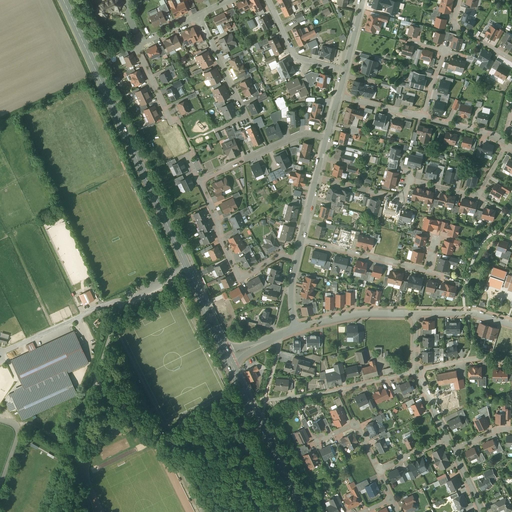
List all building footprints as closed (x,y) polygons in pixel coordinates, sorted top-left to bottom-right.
[(115,0),(110,0),(103,3),(103,4),(102,4),(100,5),(98,10),(100,11),(99,13),(100,15),(105,17),(106,16),(108,13),(109,13),(111,12),(112,11),(114,10),(117,10),(118,10),(119,9),(120,8),(122,3),(121,1),(118,0),(117,1),(115,0)] [(183,2),(177,5),(175,0),(172,0),(169,1),(172,8),(171,8),(176,17),(187,12),(183,2)] [(246,0),(245,0),(236,4),(240,12),(244,10),(244,11),(252,7),(250,1),(247,2),(246,0)] [(259,1),(258,0),(250,0),(249,0),(250,1),(252,7),(255,13),(257,12),(262,9),(263,9),(259,1)] [(276,0),(278,2),(281,8),(289,5),(286,0),(276,0)] [(301,2),(299,0),(298,0),(292,3),(294,5),(295,9),(303,5),(301,2)] [(442,0),(440,8),(441,9),(440,11),(441,11),(450,13),(450,10),(451,9),(451,8),(452,5),(452,4),(452,3),(452,0),(442,0)] [(289,5),(281,8),(285,17),(293,13),(290,7),(294,5),(292,3),(289,5)] [(165,4),(159,7),(160,6),(164,13),(169,11),(165,4)] [(321,11),(323,17),(331,14),(329,8),(321,11)] [(161,12),(154,15),(155,16),(150,18),(154,27),(166,21),(161,12)] [(224,13),(213,18),(217,26),(221,24),(222,27),(224,26),(223,23),(228,21),(224,13)] [(465,13),(464,13),(463,17),(463,16),(462,21),(462,23),(464,24),(464,25),(466,26),(467,26),(471,28),(474,23),(473,23),(470,21),(471,19),(470,18),(470,15),(465,13)] [(271,26),(266,16),(256,21),(258,25),(260,24),(263,30),(271,26)] [(379,18),(370,16),(369,20),(368,21),(367,24),(368,24),(366,30),(370,31),(372,31),(375,32),(376,29),(380,30),(382,21),(383,19),(379,18)] [(254,18),(248,21),(252,28),(254,27),(258,25),(256,21),(254,18)] [(439,19),(437,18),(436,20),(435,26),(444,28),(446,20),(439,19)] [(222,27),(224,32),(226,31),(232,29),(229,23),(224,26),(222,27)] [(299,26),(291,30),(295,38),(303,34),(301,30),(299,26)] [(309,26),(301,30),(303,34),(307,33),(311,31),(309,26)] [(419,28),(411,26),(408,35),(409,35),(409,36),(411,37),(411,36),(417,37),(417,35),(418,36),(419,31),(418,31),(419,31),(419,28)] [(495,28),(494,28),(491,26),(489,29),(488,30),(487,32),(487,33),(486,36),(489,38),(490,38),(494,40),(495,40),(496,37),(500,31),(498,30),(497,29),(495,28)] [(196,35),(193,29),(189,30),(187,30),(193,42),(196,41),(196,40),(198,39),(196,35)] [(193,42),(187,30),(186,31),(186,32),(182,34),(184,38),(187,44),(189,43),(190,44),(193,42)] [(444,35),(436,32),(434,41),(442,43),(443,39),(444,35)] [(511,36),(506,33),(502,41),(508,44),(511,37),(511,36)] [(231,34),(219,40),(225,52),(225,51),(228,49),(227,48),(232,46),(232,45),(235,43),(231,34)] [(303,34),(295,38),(299,46),(307,42),(305,39),(303,34)] [(176,36),(172,38),(170,39),(175,49),(181,46),(179,42),(176,36)] [(455,37),(454,37),(453,42),(452,47),(460,49),(463,40),(455,37)] [(267,38),(257,43),(260,47),(269,43),(269,41),(267,38)] [(283,52),(276,38),(269,41),(269,43),(275,55),(283,52)] [(168,40),(164,42),(167,48),(169,52),(175,49),(170,39),(168,39),(168,40)] [(314,40),(307,43),(310,49),(317,46),(314,40)] [(414,47),(405,44),(404,47),(403,48),(404,49),(402,54),(403,55),(410,57),(411,55),(411,56),(413,50),(414,47)] [(156,46),(147,50),(151,59),(155,57),(156,55),(160,53),(161,53),(158,48),(157,49),(156,46)] [(336,49),(327,47),(322,46),(320,56),(325,57),(333,59),(336,49)] [(426,51),(423,50),(421,59),(430,61),(431,58),(433,53),(430,52),(430,51),(427,50),(426,51)] [(487,52),(483,50),(483,51),(481,51),(480,53),(480,55),(478,59),(483,62),(481,66),(486,69),(487,67),(490,69),(492,68),(495,62),(489,59),(492,55),(489,53),(488,52),(487,52)] [(243,51),(232,56),(234,59),(238,57),(238,58),(245,54),(243,51)] [(203,54),(197,56),(198,58),(197,59),(198,63),(200,62),(210,57),(208,52),(203,54)] [(132,54),(129,56),(128,53),(123,56),(128,67),(136,63),(135,60),(134,57),(133,58),(132,54)] [(371,56),(361,53),(359,60),(365,61),(366,59),(368,59),(369,56),(371,56)] [(210,57),(200,62),(203,68),(213,63),(210,57)] [(234,59),(230,61),(233,69),(241,65),(238,58),(238,57),(234,59)] [(286,58),(278,62),(280,67),(283,72),(281,72),(283,77),(285,77),(285,78),(296,73),(293,67),(291,68),(286,58)] [(458,60),(451,58),(449,64),(448,68),(455,70),(458,60)] [(368,59),(366,59),(365,61),(364,63),(363,63),(362,63),(363,63),(362,68),(361,68),(363,69),(362,72),(367,74),(367,72),(374,74),(374,73),(376,74),(378,68),(377,68),(377,67),(378,63),(377,62),(368,59)] [(276,60),(268,64),(271,71),(280,67),(278,62),(277,63),(276,60)] [(466,62),(458,60),(455,70),(463,73),(466,62)] [(502,63),(496,60),(495,62),(492,68),(497,71),(500,65),(502,63)] [(241,65),(233,69),(236,76),(237,75),(244,72),(243,70),(244,69),(242,64),(241,65)] [(173,65),(165,69),(166,72),(169,71),(170,73),(175,71),(173,65)] [(500,65),(497,71),(495,74),(500,77),(504,79),(504,80),(509,71),(506,69),(505,69),(503,68),(504,67),(500,65)] [(212,70),(206,73),(207,75),(206,76),(207,79),(206,80),(208,79),(218,74),(216,69),(212,70)] [(135,72),(130,74),(130,75),(132,78),(131,80),(132,82),(134,83),(136,86),(145,82),(139,70),(135,72)] [(166,72),(160,76),(161,78),(161,79),(163,83),(167,81),(169,80),(170,80),(171,79),(169,76),(170,75),(170,73),(169,71),(166,72)] [(329,76),(320,74),(312,72),(305,75),(305,77),(306,79),(302,81),(305,88),(309,85),(310,87),(314,85),(312,81),(316,79),(316,82),(318,82),(318,85),(326,87),(329,76)] [(425,75),(415,72),(411,85),(416,87),(416,86),(423,89),(426,80),(424,80),(425,75)] [(218,74),(208,79),(211,85),(219,81),(221,80),(218,74)] [(305,88),(302,81),(306,79),(305,77),(298,81),(297,79),(287,84),(291,94),(299,91),(299,92),(299,91),(302,96),(308,94),(305,88)] [(246,81),(240,84),(242,88),(242,90),(253,85),(250,79),(246,81)] [(441,79),(437,92),(448,94),(451,82),(441,79)] [(364,83),(354,81),(351,93),(361,95),(365,96),(366,90),(362,89),(364,83)] [(253,85),(242,90),(243,92),(243,91),(246,96),(252,93),(256,91),(253,85)] [(173,87),(166,91),(171,100),(180,96),(177,88),(176,86),(173,87)] [(222,87),(214,90),(215,92),(214,93),(215,96),(214,97),(226,91),(224,86),(222,87)] [(373,88),(367,86),(366,90),(365,96),(371,97),(373,88)] [(140,91),(136,93),(136,94),(139,99),(149,94),(146,88),(140,91)] [(226,91),(214,97),(216,96),(219,102),(222,100),(229,97),(226,91)] [(260,95),(257,96),(259,102),(267,98),(265,92),(260,95)] [(149,94),(139,99),(141,104),(141,105),(145,103),(151,100),(149,94)] [(414,97),(404,95),(402,103),(412,106),(415,97),(414,97)] [(280,97),(279,97),(277,98),(276,99),(277,100),(275,101),(278,107),(286,103),(283,97),(280,98),(280,97)] [(461,102),(456,99),(452,107),(457,110),(460,104),(461,102)] [(444,101),(439,100),(437,106),(436,105),(433,113),(442,116),(445,108),(444,108),(446,102),(444,102),(444,101)] [(186,101),(178,105),(180,109),(179,110),(182,114),(190,110),(186,101)] [(257,101),(248,105),(250,109),(250,110),(252,114),(253,114),(260,111),(259,109),(261,108),(257,101)] [(225,106),(221,108),(222,109),(226,119),(236,114),(235,111),(235,110),(234,107),(233,108),(231,103),(225,106)] [(322,105),(314,103),(313,103),(312,109),(311,113),(319,115),(322,105)] [(472,107),(460,104),(458,109),(460,110),(459,114),(462,115),(462,116),(466,117),(466,116),(470,117),(472,107)] [(148,109),(144,111),(145,112),(147,117),(157,112),(154,106),(148,109)] [(355,110),(347,108),(343,122),(351,124),(353,117),(355,110)] [(359,111),(355,110),(353,117),(362,119),(364,111),(359,110),(359,111)] [(298,111),(290,112),(290,117),(291,127),(300,126),(298,111)] [(157,112),(147,117),(149,122),(150,123),(154,121),(160,118),(157,112)] [(281,112),(274,115),(276,122),(282,119),(282,118),(281,112)] [(489,115),(479,112),(477,121),(487,123),(487,124),(489,115)] [(319,115),(311,113),(309,119),(313,120),(313,121),(319,123),(321,116),(319,115)] [(379,115),(376,114),(373,124),(384,127),(386,116),(383,115),(383,114),(379,114),(379,115)] [(254,123),(257,122),(259,127),(264,124),(261,116),(253,119),(254,123)] [(405,122),(393,119),(392,127),(397,128),(396,132),(400,133),(401,129),(401,130),(402,127),(403,127),(405,122)] [(278,124),(270,127),(274,137),(282,134),(278,124)] [(246,131),(245,131),(248,137),(250,136),(258,133),(255,126),(246,131)] [(432,129),(419,126),(417,133),(417,134),(418,134),(422,135),(421,141),(428,143),(430,137),(432,129)] [(232,127),(225,131),(230,141),(233,139),(234,140),(237,138),(235,132),(232,127)] [(241,130),(235,132),(237,138),(239,142),(244,139),(241,132),(241,130)] [(349,134),(341,132),(341,133),(340,136),(338,142),(347,144),(349,134)] [(258,133),(250,136),(252,140),(249,141),(251,147),(254,146),(258,144),(258,145),(262,144),(261,143),(262,142),(258,133)] [(457,135),(446,133),(445,140),(448,141),(447,143),(455,145),(456,141),(457,135)] [(473,139),(464,137),(462,146),(470,148),(471,148),(471,146),(473,141),(473,139)] [(230,141),(224,143),(225,146),(224,147),(227,155),(229,154),(230,158),(240,153),(234,140),(233,139),(230,141)] [(312,145),(303,143),(303,145),(300,144),(299,149),(302,149),(301,153),(309,155),(312,145)] [(494,146),(484,143),(483,148),(482,153),(484,153),(491,155),(494,146)] [(296,147),(290,148),(291,156),(296,154),(298,148),(296,147)] [(483,148),(478,147),(476,156),(483,158),(484,153),(482,153),(483,148)] [(345,151),(337,148),(334,158),(342,160),(345,151)] [(401,150),(391,148),(390,153),(390,154),(391,154),(390,156),(390,158),(395,159),(394,164),(397,164),(398,161),(398,160),(399,160),(400,157),(401,157),(401,154),(400,153),(401,150)] [(352,153),(345,151),(342,160),(342,161),(351,163),(353,157),(351,157),(352,153)] [(287,152),(282,154),(282,152),(274,156),(278,165),(282,164),(284,168),(289,166),(291,165),(287,157),(289,156),(287,152)] [(309,155),(301,153),(300,152),(298,161),(303,162),(306,163),(307,163),(308,163),(310,155),(309,155)] [(422,158),(410,155),(408,160),(407,165),(412,166),(411,167),(415,168),(415,167),(420,168),(422,158)] [(510,158),(509,158),(508,161),(507,162),(506,164),(503,168),(504,169),(507,170),(510,172),(511,169),(511,159),(510,159),(510,158)] [(175,159),(167,162),(169,168),(172,166),(172,164),(176,162),(175,159)] [(187,170),(182,161),(173,165),(177,174),(187,170)] [(261,169),(259,164),(252,167),(254,172),(252,172),(254,177),(256,176),(263,173),(263,172),(261,168),(261,169)] [(343,167),(335,165),(332,175),(341,177),(342,172),(343,167)] [(438,168),(428,166),(426,176),(436,178),(438,168)] [(282,168),(278,170),(281,177),(287,174),(286,173),(285,171),(284,171),(282,168)] [(455,173),(447,171),(445,181),(454,183),(454,180),(455,178),(462,180),(464,172),(464,170),(456,168),(455,173)] [(278,170),(269,174),(272,181),(281,177),(278,170)] [(394,172),(388,171),(387,178),(397,181),(397,178),(398,173),(394,172)] [(304,175),(296,173),(296,174),(291,172),(289,178),(292,178),(292,179),(293,181),(294,181),(293,184),(301,186),(302,185),(304,186),(305,180),(303,180),(304,175)] [(182,175),(174,179),(177,185),(181,183),(181,181),(184,179),(182,175)] [(477,178),(468,176),(466,185),(470,186),(469,187),(472,188),(472,187),(475,187),(477,178)] [(184,179),(181,181),(181,183),(185,191),(194,187),(192,183),(191,180),(190,180),(189,177),(184,179)] [(226,178),(212,185),(216,192),(217,194),(221,192),(229,189),(226,183),(228,183),(226,178)] [(397,181),(387,178),(385,186),(395,188),(396,183),(397,181)] [(511,187),(505,183),(502,187),(505,189),(504,191),(508,194),(511,187)] [(501,188),(496,185),(491,193),(495,195),(496,195),(500,197),(504,191),(505,189),(502,187),(501,188)] [(337,191),(329,188),(326,199),(332,200),(331,202),(332,202),(334,203),(335,201),(337,191)] [(426,191),(423,190),(423,191),(421,190),(421,189),(418,188),(418,189),(415,189),(414,190),(411,190),(410,195),(413,196),(412,199),(419,201),(419,199),(425,201),(424,202),(428,203),(428,202),(431,202),(431,203),(432,199),(434,193),(431,193),(431,191),(428,191),(427,192),(426,191)] [(342,192),(337,191),(335,201),(338,202),(340,202),(340,199),(348,201),(350,193),(346,192),(346,191),(343,190),(342,191),(342,192)] [(221,192),(217,194),(216,192),(214,193),(218,201),(224,199),(221,192)] [(446,195),(446,196),(441,194),(439,201),(438,203),(439,203),(439,204),(446,206),(448,196),(446,195)] [(455,198),(450,196),(448,196),(446,206),(453,208),(453,207),(453,206),(455,198)] [(233,199),(220,205),(222,208),(223,210),(223,211),(225,214),(227,213),(230,212),(232,211),(233,211),(236,209),(236,208),(237,208),(233,199)] [(375,201),(371,200),(369,207),(368,210),(378,212),(379,207),(379,206),(381,201),(375,200),(375,201)] [(467,201),(463,200),(460,208),(460,211),(467,213),(467,211),(470,201),(467,200),(467,201)] [(472,202),(470,201),(467,211),(474,213),(474,212),(475,212),(475,210),(477,203),(472,202)] [(292,206),(288,205),(284,219),(295,222),(297,216),(296,216),(299,207),(292,205),(292,206)] [(330,209),(322,207),(319,216),(327,218),(330,209)] [(493,210),(487,209),(484,208),(483,212),(482,217),(487,218),(486,219),(492,220),(493,221),(495,211),(492,210),(493,210)] [(203,210),(199,212),(196,213),(195,214),(194,214),(197,220),(197,221),(203,218),(206,216),(203,210)] [(409,211),(408,211),(405,211),(403,217),(401,225),(404,226),(405,221),(407,221),(407,220),(410,221),(412,215),(412,212),(409,211)] [(240,214),(230,219),(235,228),(239,226),(244,224),(241,218),(240,214)] [(438,221),(427,219),(426,222),(426,223),(425,223),(423,229),(432,231),(433,227),(436,228),(438,221)] [(206,223),(200,226),(203,234),(207,232),(206,230),(212,228),(209,222),(206,223)] [(460,226),(451,224),(451,226),(447,225),(445,231),(449,232),(449,235),(457,237),(458,231),(459,231),(460,227),(460,226)] [(289,226),(284,225),(282,232),(292,234),(294,228),(289,226)] [(325,227),(317,225),(315,235),(323,238),(325,228),(325,227)] [(422,231),(413,229),(412,237),(416,238),(417,235),(421,236),(422,231)] [(282,232),(280,238),(286,239),(290,241),(292,234),(282,232)] [(208,235),(202,238),(205,244),(206,244),(207,244),(210,242),(214,240),(211,234),(208,235)] [(359,235),(358,239),(356,245),(361,247),(363,248),(366,234),(365,237),(359,235)] [(370,238),(366,237),(366,234),(363,248),(364,248),(364,249),(368,250),(368,248),(371,249),(372,243),(373,240),(370,239),(370,238)] [(234,237),(229,239),(232,244),(231,245),(232,246),(241,241),(238,235),(237,235),(234,237)] [(274,239),(271,235),(265,238),(268,243),(262,247),(266,254),(278,247),(274,240),(274,239)] [(421,236),(417,235),(416,238),(416,240),(417,240),(416,243),(425,245),(426,241),(426,238),(421,236)] [(241,241),(232,246),(233,248),(236,253),(242,249),(244,248),(245,247),(241,241)] [(452,243),(445,241),(444,244),(443,244),(442,249),(443,249),(443,252),(452,254),(453,250),(454,250),(454,247),(454,244),(454,243),(452,243)] [(508,243),(500,241),(500,242),(499,242),(498,245),(498,246),(497,250),(503,252),(501,257),(504,258),(507,251),(506,250),(508,243)] [(213,249),(209,251),(211,254),(211,255),(213,260),(221,256),(217,247),(213,249)] [(420,253),(413,251),(411,260),(412,260),(413,261),(415,261),(416,261),(421,262),(423,253),(420,253)] [(326,255),(313,252),(311,262),(322,265),(322,264),(324,264),(325,261),(326,255)] [(246,255),(240,258),(245,268),(257,261),(254,257),(252,258),(249,254),(249,253),(246,255)] [(347,260),(335,257),(333,266),(332,272),(337,273),(338,268),(345,269),(346,266),(347,260)] [(450,261),(440,259),(437,268),(448,271),(449,268),(449,267),(450,264),(457,266),(457,263),(450,261)] [(330,262),(325,261),(324,264),(322,264),(322,265),(321,268),(328,270),(330,262)] [(361,262),(357,261),(355,267),(354,270),(354,271),(361,273),(364,273),(365,271),(366,263),(365,263),(364,263),(361,262)] [(224,263),(214,267),(215,270),(212,271),(215,277),(228,271),(224,263)] [(382,268),(374,266),(372,273),(371,275),(374,276),(380,277),(382,268)] [(488,285),(501,289),(503,283),(504,283),(508,271),(493,267),(488,285)] [(206,268),(199,271),(202,276),(209,273),(206,268)] [(280,271),(271,269),(269,268),(269,269),(268,269),(267,273),(270,274),(268,281),(279,284),(281,277),(278,276),(280,271)] [(365,271),(364,273),(361,273),(360,279),(366,281),(368,272),(365,271)] [(394,272),(391,271),(389,278),(388,282),(394,284),(397,273),(396,272),(394,272)] [(398,273),(397,273),(394,284),(400,285),(401,285),(402,281),(403,274),(400,273),(398,273)] [(225,275),(217,279),(219,284),(222,282),(221,280),(226,278),(225,275)] [(226,278),(221,280),(222,282),(223,284),(224,284),(225,287),(228,286),(230,285),(231,285),(233,283),(232,279),(231,279),(230,276),(226,278)] [(413,277),(410,276),(409,282),(407,287),(408,287),(414,288),(417,277),(415,277),(413,276),(413,277)] [(258,277),(252,281),(251,281),(247,284),(251,292),(256,290),(255,288),(262,285),(263,286),(267,284),(263,277),(259,279),(258,277)] [(308,278),(306,277),(305,280),(304,280),(303,283),(304,283),(304,285),(303,285),(303,288),(303,290),(302,290),(301,293),(302,293),(301,296),(303,297),(310,298),(312,299),(313,292),(312,292),(313,286),(315,286),(316,280),(315,279),(308,278)] [(420,278),(418,278),(417,277),(414,288),(420,290),(423,279),(420,278)] [(433,281),(429,280),(429,281),(427,289),(430,290),(430,291),(431,292),(434,292),(435,289),(436,283),(433,282),(433,281)] [(281,286),(272,284),(271,288),(274,288),(273,291),(279,293),(281,286)] [(448,285),(443,284),(441,290),(440,294),(447,296),(450,285),(448,285)] [(453,286),(451,286),(452,285),(450,285),(447,296),(454,297),(457,288),(457,287),(453,286)] [(239,288),(230,293),(234,302),(240,298),(243,296),(242,294),(239,288)] [(89,290),(79,296),(83,305),(94,300),(89,290)] [(273,291),(269,290),(268,292),(264,291),(263,296),(267,297),(267,298),(271,299),(276,300),(277,293),(279,293),(273,291)] [(375,292),(367,290),(365,301),(374,303),(375,299),(376,292),(375,292)] [(245,293),(242,294),(243,296),(240,298),(244,304),(250,300),(245,293)] [(212,303),(217,314),(227,310),(221,296),(219,296),(220,299),(212,303)] [(307,307),(301,308),(303,315),(304,315),(305,315),(307,315),(308,314),(313,313),(312,308),(312,306),(307,307)] [(262,316),(259,316),(258,324),(270,327),(271,318),(268,317),(262,316)] [(434,321),(424,321),(424,329),(432,329),(432,328),(434,328),(434,321)] [(489,326),(482,324),(481,326),(480,332),(479,335),(486,337),(489,326)] [(357,326),(347,326),(347,337),(357,337),(357,326)] [(496,329),(489,326),(486,337),(493,339),(494,336),(496,331),(496,329)] [(88,363),(73,331),(36,347),(34,341),(25,345),(28,352),(10,360),(22,386),(13,390),(14,393),(7,396),(6,401),(10,411),(17,408),(22,419),(76,394),(66,373),(88,363)] [(0,341),(7,343),(9,335),(1,332),(0,335),(0,341)] [(460,338),(452,340),(453,341),(449,342),(449,344),(450,347),(456,346),(457,346),(461,345),(460,338)] [(456,346),(450,347),(449,344),(447,344),(449,356),(458,354),(457,346),(456,346)] [(364,350),(355,353),(357,361),(360,361),(361,364),(367,362),(364,350)] [(434,352),(423,352),(423,361),(430,361),(431,362),(433,362),(434,361),(434,356),(440,356),(440,352),(434,352)] [(302,360),(294,358),(292,365),(285,363),(284,370),(290,372),(291,372),(290,373),(294,374),(294,373),(298,374),(300,368),(303,368),(308,370),(309,367),(310,362),(302,360)] [(374,360),(369,361),(370,366),(362,368),(363,372),(364,379),(378,375),(374,360)] [(341,364),(334,365),(335,372),(339,371),(339,373),(344,372),(341,364)] [(356,366),(345,369),(347,377),(355,375),(355,376),(359,375),(358,373),(363,372),(362,368),(361,365),(356,366)] [(253,368),(244,372),(249,382),(258,378),(255,372),(259,370),(257,366),(253,368)] [(315,369),(309,367),(308,370),(303,368),(301,375),(310,378),(310,377),(313,378),(315,372),(314,372),(315,369)] [(477,367),(474,367),(474,368),(469,368),(469,372),(469,373),(469,375),(469,376),(469,379),(479,379),(481,379),(481,377),(481,368),(477,368),(477,367)] [(501,371),(500,370),(494,370),(494,381),(507,381),(507,374),(507,371),(501,371)] [(326,374),(327,379),(328,387),(336,385),(337,385),(341,384),(342,383),(339,373),(339,371),(335,372),(326,374)] [(456,371),(437,375),(439,385),(454,382),(458,381),(456,371)] [(288,381),(276,380),(275,390),(287,391),(288,390),(288,383),(288,381)] [(458,381),(454,382),(456,389),(464,387),(463,380),(458,381)] [(409,382),(400,386),(402,390),(404,394),(413,390),(409,382)] [(385,389),(381,391),(381,390),(376,392),(376,393),(373,395),(377,403),(378,402),(379,403),(381,402),(381,401),(385,399),(385,398),(385,397),(389,395),(387,391),(386,391),(385,389)] [(116,397),(108,394),(108,393),(107,392),(106,391),(105,391),(104,391),(103,392),(102,393),(102,394),(102,395),(102,396),(102,397),(103,398),(104,398),(105,398),(115,402),(116,397)] [(364,394),(355,398),(355,399),(355,401),(356,402),(357,403),(359,407),(368,403),(367,401),(364,394)] [(340,398),(334,400),(338,408),(340,407),(343,406),(340,398)] [(413,399),(405,402),(408,408),(413,406),(412,405),(415,404),(413,399)] [(415,404),(412,405),(413,406),(415,410),(414,412),(416,415),(425,411),(423,407),(424,407),(422,404),(421,402),(415,404)] [(487,406),(478,410),(482,417),(484,416),(482,412),(488,409),(487,406)] [(338,408),(331,411),(332,414),(332,415),(333,417),(334,417),(335,420),(334,421),(336,427),(346,422),(343,417),(345,416),(340,407),(338,408)] [(317,408),(306,411),(307,417),(318,415),(317,408)] [(463,409),(457,412),(459,416),(460,418),(464,416),(466,415),(463,409)] [(380,414),(372,418),(374,422),(375,421),(376,423),(380,421),(383,420),(380,414)] [(500,414),(496,414),(496,423),(506,423),(506,419),(506,414),(505,414),(500,414)] [(459,416),(449,421),(452,430),(453,429),(457,428),(463,424),(460,418),(459,416)] [(482,417),(477,420),(478,422),(475,423),(478,428),(480,431),(489,426),(484,416),(482,417)] [(320,419),(312,423),(314,426),(313,426),(314,428),(315,428),(316,431),(324,427),(324,426),(321,420),(320,419)] [(374,422),(366,425),(372,436),(384,430),(385,429),(384,427),(383,426),(380,421),(376,423),(375,421),(374,422)] [(304,429),(295,433),(299,442),(308,438),(304,429)] [(386,433),(378,436),(381,441),(383,439),(384,440),(388,438),(386,433)] [(351,435),(344,438),(347,444),(350,449),(352,448),(352,450),(356,448),(355,447),(356,446),(355,443),(356,442),(354,438),(353,439),(351,435)] [(411,435),(404,439),(408,449),(416,445),(413,440),(411,435)] [(381,441),(375,443),(380,453),(388,449),(384,440),(383,439),(381,441)] [(493,440),(483,445),(487,453),(492,451),(493,450),(497,448),(494,442),(493,440)] [(336,443),(331,445),(335,453),(339,451),(336,443)] [(326,448),(330,457),(336,454),(335,453),(331,445),(326,448)] [(330,457),(326,448),(320,450),(324,459),(330,457)] [(442,448),(433,452),(435,457),(434,457),(438,465),(439,465),(441,470),(450,465),(448,461),(449,460),(445,452),(444,453),(442,448)] [(474,448),(466,452),(470,461),(476,458),(478,457),(478,455),(474,448)] [(304,452),(302,449),(299,450),(303,459),(304,458),(304,456),(308,454),(307,451),(304,452)] [(308,454),(304,456),(304,458),(309,468),(310,467),(312,468),(313,467),(314,465),(319,463),(316,458),(317,458),(315,454),(315,455),(313,451),(308,454)] [(482,453),(478,455),(478,457),(476,458),(479,463),(486,460),(482,453)] [(423,458),(419,460),(419,459),(417,461),(416,462),(421,472),(427,469),(425,464),(424,463),(425,462),(423,458)] [(416,462),(414,462),(412,463),(408,465),(410,469),(411,469),(412,471),(414,475),(421,472),(416,462)] [(397,469),(388,474),(392,482),(401,478),(398,473),(397,469)] [(492,470),(484,473),(486,478),(489,477),(490,479),(496,477),(492,470)] [(407,479),(403,471),(398,473),(401,478),(403,482),(407,479)] [(438,480),(441,485),(448,482),(447,482),(449,481),(447,477),(438,480)] [(449,481),(447,482),(448,482),(450,487),(451,487),(453,491),(457,489),(456,488),(461,486),(457,477),(449,481)] [(486,478),(478,482),(483,491),(489,488),(489,487),(492,485),(490,479),(489,477),(486,478)] [(367,480),(359,484),(362,490),(366,488),(365,487),(369,485),(367,480)] [(354,482),(350,484),(351,484),(350,485),(349,486),(348,485),(350,490),(356,487),(355,485),(354,482)] [(369,485),(365,487),(366,488),(370,496),(373,495),(373,496),(375,497),(376,496),(376,495),(376,494),(379,492),(374,483),(369,485)] [(356,487),(350,490),(351,493),(353,496),(355,495),(356,498),(360,495),(359,492),(356,487)] [(353,496),(351,493),(345,496),(346,499),(345,500),(348,508),(358,504),(356,498),(355,495),(353,496)] [(463,495),(454,500),(459,509),(468,505),(463,495)] [(338,496),(329,500),(332,505),(335,504),(336,506),(342,503),(338,496)] [(506,498),(495,503),(499,511),(506,511),(511,510),(506,498)] [(406,504),(402,506),(405,511),(408,511),(409,511),(410,511),(413,511),(413,510),(412,508),(414,507),(412,503),(412,501),(406,504)] [(499,511),(495,503),(490,506),(492,511),(499,511)]
